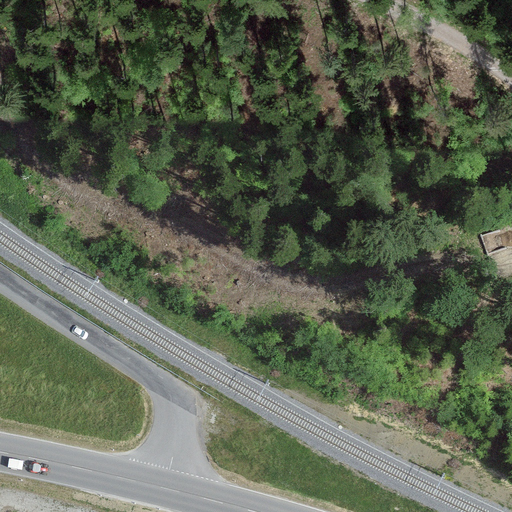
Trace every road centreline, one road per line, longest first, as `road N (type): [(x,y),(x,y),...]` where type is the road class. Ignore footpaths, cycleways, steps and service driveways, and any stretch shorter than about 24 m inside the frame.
road 1 (unclassified): [(165,488),(175,427),(168,393),(0,275)]
road 2 (secondary): [(0,451),(165,488)]
road 3 (track): [(380,0),(511,72)]
